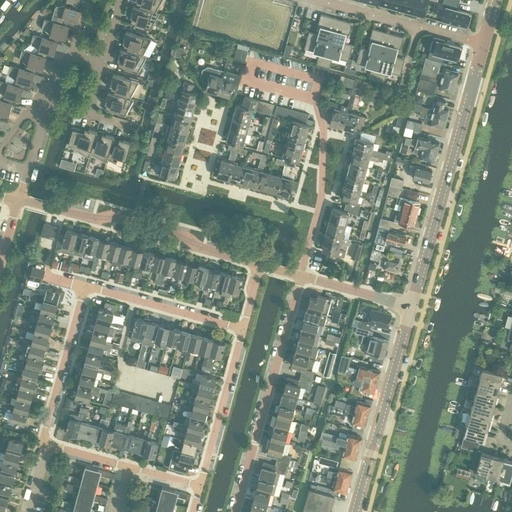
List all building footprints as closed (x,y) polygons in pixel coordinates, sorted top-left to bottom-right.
[(54,6),(52,14),(64,18),(75,22),(80,7),(78,6),(79,0),(64,0),(63,5),(55,6),(54,6)] [(156,12),(156,11),(162,0),(137,0),(135,5),(135,6),(156,12)] [(397,8),(401,9),(403,0),(391,0),(390,7),(396,9),(397,8)] [(406,11),(412,13),(415,0),(403,0),(401,9),(406,10),(406,11)] [(427,0),(415,0),(412,13),(418,15),(419,14),(424,15),(427,0)] [(445,7),(441,21),(449,23),(450,21),(468,26),(472,13),(457,9),(459,0),(443,0),(442,6),(445,7)] [(156,12),(135,6),(135,5),(134,5),(130,16),(132,17),(130,23),(150,29),(150,30),(160,13),(156,11),(156,12)] [(44,19),(41,27),(42,28),(49,31),(46,39),(56,42),(55,42),(60,43),(61,40),(63,40),(67,26),(62,24),(64,18),(52,14),(50,21),(44,19)] [(309,32),(307,37),(329,43),(336,18),(321,14),(317,27),(320,28),(319,34),(309,32)] [(336,18),(329,43),(351,49),(352,45),(342,42),(344,35),(348,36),(352,22),(336,18)] [(381,57),(388,32),(372,28),(369,41),(372,42),(370,50),(360,47),(359,51),(381,57)] [(143,55),(143,54),(152,38),(126,31),(122,42),(124,43),(123,48),(123,49),(143,55)] [(388,32),(381,57),(403,63),(404,59),(394,56),(396,49),(400,50),(403,37),(388,32)] [(30,43),(22,50),(35,54),(44,57),(49,59),(50,55),(51,56),(55,42),(56,42),(46,39),(33,34),(32,34),(30,43)] [(428,58),(441,61),(442,62),(444,55),(459,59),(463,47),(444,42),(444,39),(433,36),(428,58)] [(316,64),(323,66),(329,43),(307,37),(304,48),(319,53),(316,64)] [(329,43),(323,66),(330,68),(333,56),(348,60),(351,49),(329,43)] [(143,55),(123,49),(123,48),(121,48),(117,59),(119,60),(117,66),(137,72),(138,73),(147,55),(143,54),(143,55)] [(237,48),(234,58),(245,61),(248,51),(237,48)] [(21,49),(18,58),(19,58),(25,64),(23,69),(23,70),(33,72),(33,73),(37,74),(38,71),(40,71),(44,57),(35,54),(22,50),(21,50),(21,49)] [(368,78),(375,80),(381,57),(359,51),(356,63),(371,67),(368,78)] [(403,63),(381,57),(375,80),(384,82),(387,71),(400,75),(403,63)] [(426,57),(421,73),(456,82),(457,77),(458,77),(459,74),(458,74),(458,73),(445,69),(443,73),(438,72),(441,61),(428,58),(426,57)] [(7,74),(4,82),(12,85),(21,88),(26,89),(27,86),(28,87),(33,73),(33,72),(23,70),(23,69),(10,65),(9,65),(7,74)] [(205,89),(218,92),(224,70),(208,66),(202,69),(200,76),(203,82),(207,83),(205,89)] [(240,75),(224,70),(218,92),(231,96),(232,90),(236,91),(240,75)] [(149,73),(147,79),(149,80),(153,81),(155,75),(154,74),(153,74),(149,73)] [(454,87),(456,82),(421,73),(416,89),(433,94),(437,82),(441,83),(439,88),(453,91),(453,90),(455,90),(455,88),(454,87)] [(130,98),(130,97),(139,81),(113,74),(110,85),(112,86),(110,91),(110,92),(130,98)] [(348,107),(342,127),(354,131),(356,122),(363,124),(365,116),(358,114),(350,112),(352,104),(355,93),(356,90),(355,90),(356,86),(359,87),(361,80),(355,78),(352,89),(350,94),(349,99),(347,106),(348,107)] [(0,99),(1,100),(10,103),(14,105),(15,101),(17,102),(21,88),(12,85),(4,82),(0,81),(0,99)] [(192,92),(194,84),(184,81),(182,89),(180,95),(167,92),(165,98),(167,98),(178,101),(195,106),(198,93),(192,92)] [(130,98),(110,92),(110,91),(108,91),(105,102),(107,103),(105,109),(124,115),(125,116),(134,98),(130,97),(130,98)] [(254,110),(257,99),(245,96),(242,105),(236,104),(233,117),(249,121),(252,109),(254,110)] [(412,102),(410,108),(421,111),(446,118),(447,113),(448,113),(449,110),(448,109),(448,108),(444,107),(446,100),(437,98),(434,109),(422,106),(421,104),(412,102)] [(0,119),(3,120),(4,117),(6,117),(10,103),(1,100),(0,99),(0,119)] [(260,111),(263,101),(257,99),(254,110),(260,111)] [(191,118),(195,106),(178,101),(176,109),(172,107),(170,112),(175,113),(191,118)] [(265,113),(268,102),(263,101),(260,111),(265,113)] [(271,114),(274,104),(268,102),(265,113),(271,114)] [(335,103),(330,124),(342,127),(348,107),(347,106),(335,103)] [(279,117),(282,106),(277,104),(274,115),(279,117)] [(285,118),(288,108),(282,106),(279,117),(285,118)] [(295,121),(298,110),(292,109),(290,120),(292,120),(295,121)] [(300,122),(303,112),(298,110),(295,121),(300,122)] [(421,111),(419,116),(425,117),(424,122),(430,123),(443,127),(444,126),(445,126),(445,123),(445,122),(446,118),(421,111)] [(306,124),(306,123),(308,113),(303,112),(300,122),(306,124)] [(188,130),(191,118),(175,113),(172,125),(188,130)] [(246,133),(249,121),(233,117),(230,128),(246,133)] [(300,122),(295,121),(292,120),(289,132),(305,136),(309,124),(306,123),(306,124),(300,122)] [(421,124),(415,122),(413,129),(419,131),(421,124)] [(185,142),(188,130),(172,125),(168,137),(185,142)] [(85,130),(78,128),(71,126),(66,144),(89,157),(90,154),(90,153),(96,133),(97,131),(85,128),(85,130)] [(242,145),(246,133),(230,128),(226,141),(242,145)] [(302,149),(305,136),(289,132),(285,144),(302,149)] [(114,136),(102,133),(102,135),(96,133),(90,153),(90,154),(106,162),(108,159),(107,159),(113,138),(114,138),(114,136)] [(439,142),(426,139),(417,136),(416,139),(411,138),(411,139),(406,137),(404,143),(416,146),(437,151),(439,142)] [(182,154),(185,142),(168,137),(165,149),(182,154)] [(131,141),(120,138),(119,140),(114,138),(113,138),(107,159),(108,159),(124,167),(131,141)] [(385,153),(372,149),(373,142),(356,138),(353,150),(378,157),(389,160),(392,151),(386,149),(385,153)] [(214,164),(212,173),(217,175),(216,175),(228,179),(233,162),(236,151),(237,147),(229,144),(227,149),(230,149),(227,161),(221,159),(219,166),(214,164)] [(298,161),(302,149),(285,144),(282,156),(298,161)] [(434,161),(437,151),(416,146),(414,151),(422,153),(421,157),(434,161)] [(178,166),(182,154),(165,149),(162,161),(178,166)] [(377,161),(378,157),(353,150),(350,162),(367,167),(369,158),(377,161)] [(257,169),(253,185),(264,189),(269,172),(263,171),(267,155),(262,154),(260,158),(258,166),(257,169)] [(175,178),(178,166),(162,161),(158,173),(175,178)] [(233,162),(228,179),(240,182),(245,166),(233,162)] [(363,178),(367,167),(350,162),(346,174),(363,178)] [(416,166),(411,165),(409,171),(414,172),(413,178),(429,182),(429,181),(430,181),(432,177),(430,176),(432,170),(416,166)] [(245,166),(240,182),(253,185),(257,169),(245,166)] [(269,172),(264,189),(277,192),(281,176),(269,172)] [(360,191),(363,178),(346,174),(343,186),(360,191)] [(281,176),(277,192),(289,196),(291,189),(296,191),(298,182),(293,181),(293,179),(281,176)] [(402,188),(404,180),(391,176),(389,184),(400,187),(402,188)] [(398,196),(400,187),(389,184),(383,206),(385,206),(389,194),(398,196)] [(346,200),(345,205),(359,209),(361,203),(357,202),(359,195),(370,198),(369,202),(373,203),(376,195),(371,194),(360,191),(343,186),(340,198),(346,200)] [(417,215),(419,207),(418,207),(420,203),(400,197),(398,204),(401,205),(399,210),(417,215)] [(359,209),(345,205),(343,211),(332,208),(329,220),(345,225),(349,213),(349,212),(357,215),(359,209)] [(415,223),(417,215),(399,210),(398,215),(396,215),(394,221),(413,227),(414,223),(415,223)] [(389,229),(391,220),(380,218),(378,226),(389,229)] [(342,236),(345,225),(329,220),(326,232),(342,236)] [(48,237),(49,231),(51,225),(45,223),(42,235),(48,237)] [(54,239),(57,227),(51,225),(49,231),(48,237),(54,239)] [(378,226),(374,241),(372,247),(383,250),(385,243),(385,240),(391,242),(390,243),(396,244),(396,243),(403,245),(406,236),(388,231),(389,229),(378,226)] [(60,235),(57,249),(72,253),(79,229),(75,228),(74,231),(66,229),(64,236),(60,235)] [(79,229),(72,253),(76,254),(83,256),(85,249),(89,235),(82,233),(82,230),(79,229)] [(351,239),(342,236),(326,232),(322,244),(324,244),(323,250),(344,256),(348,244),(350,245),(351,239)] [(85,249),(83,256),(94,259),(101,235),(97,234),(96,237),(89,235),(85,249)] [(92,268),(91,270),(95,271),(98,260),(100,253),(107,255),(111,241),(104,239),(104,236),(101,235),(94,259),(92,268)] [(111,241),(107,255),(114,257),(112,264),(116,265),(122,241),(118,240),(118,243),(111,241)] [(122,241),(116,265),(120,266),(122,259),(129,261),(133,248),(125,246),(126,242),(122,241)] [(353,252),(351,258),(357,259),(362,244),(355,243),(353,252)] [(133,248),(129,261),(136,263),(134,270),(132,276),(136,277),(144,248),(140,247),(139,250),(133,248)] [(144,248),(136,277),(140,278),(142,272),(144,265),(151,267),(154,254),(148,252),(148,249),(144,248)] [(395,270),(398,260),(387,257),(388,254),(380,252),(381,250),(372,248),(370,258),(379,261),(377,266),(387,269),(388,268),(395,270)] [(154,254),(151,267),(158,269),(156,276),(154,282),(158,283),(166,254),(162,253),(161,256),(154,254)] [(166,254),(158,283),(162,284),(164,279),(166,271),(172,273),(176,260),(169,258),(170,255),(166,254)] [(176,260),(172,273),(180,275),(178,282),(182,283),(188,260),(184,259),(183,262),(176,260)] [(188,260),(182,283),(186,285),(188,277),(195,279),(198,266),(191,264),(192,261),(188,260)] [(62,261),(60,269),(67,271),(70,263),(62,261)] [(369,261),(367,268),(374,270),(376,264),(369,261)] [(72,262),(70,268),(79,271),(81,265),(72,262)] [(198,266),(195,279),(201,281),(199,288),(203,289),(210,266),(206,265),(205,268),(198,266)] [(210,266),(203,289),(207,291),(209,283),(216,285),(220,272),(213,270),(214,267),(210,266)] [(43,276),(45,270),(33,267),(31,273),(43,276)] [(116,271),(114,279),(115,280),(123,282),(125,274),(116,271)] [(220,272),(216,285),(223,287),(221,294),(226,296),(232,272),(228,271),(227,274),(220,272)] [(232,272),(226,296),(229,297),(231,289),(239,291),(243,278),(235,276),(236,273),(232,272)] [(42,282),(42,281),(43,276),(31,273),(30,279),(42,282)] [(31,291),(30,295),(36,296),(60,303),(61,299),(63,300),(65,292),(61,291),(47,287),(45,295),(37,293),(31,291)] [(192,292),(190,299),(197,301),(199,294),(192,292)] [(309,297),(306,308),(327,314),(331,299),(317,295),(316,298),(315,298),(309,297)] [(36,296),(35,301),(43,303),(41,309),(54,313),(56,306),(59,307),(60,303),(36,296)] [(94,315),(93,318),(123,327),(125,321),(119,319),(118,321),(111,319),(113,311),(115,304),(106,302),(104,309),(99,308),(97,315),(94,315)] [(360,302),(357,309),(361,310),(366,308),(367,304),(360,302)] [(306,308),(303,319),(318,324),(323,326),(327,314),(306,308)] [(387,327),(391,314),(372,308),(368,322),(360,320),(358,326),(370,329),(372,323),(387,327)] [(31,315),(30,318),(54,325),(58,326),(59,322),(55,321),(52,320),(54,313),(41,309),(39,317),(31,315)] [(133,331),(131,339),(138,341),(142,342),(149,318),(145,317),(144,320),(136,318),(133,331)] [(30,318),(29,323),(37,325),(35,331),(48,335),(50,328),(53,329),(54,325),(30,318)] [(93,318),(92,322),(95,323),(93,330),(107,334),(114,336),(116,331),(122,333),(123,327),(93,318)] [(149,318),(142,342),(146,343),(153,345),(155,338),(159,324),(152,322),(153,319),(149,318)] [(303,319),(300,331),(315,335),(318,324),(303,319)] [(159,324),(155,338),(162,340),(160,347),(164,348),(170,324),(167,323),(166,326),(159,324)] [(170,324),(164,348),(167,349),(168,349),(170,342),(177,344),(181,330),(174,328),(175,325),(170,324)] [(377,338),(371,336),(373,331),(356,327),(355,332),(369,336),(368,340),(365,351),(373,354),(383,356),(388,340),(378,337),(377,338)] [(502,339),(500,345),(508,348),(511,349),(511,328),(507,341),(502,339)] [(181,330),(177,344),(184,345),(182,353),(186,354),(193,330),(189,329),(188,332),(181,330)] [(88,336),(87,340),(111,347),(112,343),(105,341),(107,334),(93,330),(91,337),(88,336)] [(186,354),(184,359),(188,360),(190,355),(192,348),(199,350),(203,336),(196,334),(196,331),(193,330),(186,354)] [(20,335),(19,339),(24,340),(48,347),(49,343),(46,342),(48,335),(35,331),(33,339),(20,335)] [(300,331),(297,342),(312,346),(315,335),(300,331)] [(339,341),(340,336),(334,335),(327,333),(326,338),(339,341)] [(203,336),(199,350),(206,351),(204,359),(201,369),(205,370),(214,336),(210,335),(210,338),(203,336)] [(214,336),(205,370),(209,371),(212,361),(214,354),(222,356),(225,342),(218,340),(218,337),(214,336)] [(325,343),(337,346),(339,341),(326,338),(325,343)] [(17,339),(16,343),(30,347),(29,353),(42,357),(44,351),(47,351),(48,347),(24,340),(24,341),(17,339)] [(87,340),(86,344),(89,345),(87,352),(101,356),(103,349),(110,351),(111,347),(87,340)] [(297,342),(293,353),(308,357),(315,359),(318,348),(312,346),(297,342)] [(82,358),(81,362),(105,369),(106,365),(99,363),(101,356),(87,352),(85,359),(82,358)] [(12,357),(11,360),(18,362),(42,369),(43,365),(40,364),(42,357),(29,353),(27,361),(12,357)] [(293,353),(290,365),(302,368),(300,373),(313,377),(315,371),(311,370),(315,359),(308,357),(293,353)] [(339,364),(338,371),(339,371),(345,373),(354,375),(377,381),(377,380),(379,371),(380,371),(380,370),(376,370),(360,365),(357,365),(356,367),(348,365),(351,356),(343,354),(342,354),(339,364)] [(132,357),(129,363),(135,365),(137,359),(132,357)] [(18,362),(17,366),(25,369),(23,375),(36,378),(38,372),(41,373),(42,369),(18,362)] [(79,365),(77,373),(95,377),(97,371),(104,373),(105,369),(81,362),(80,366),(79,365)] [(500,383),(503,372),(483,367),(480,378),(500,383)] [(183,368),(180,377),(186,379),(188,370),(183,368)] [(339,371),(337,377),(339,379),(352,383),(349,392),(361,396),(363,390),(374,392),(376,385),(377,381),(354,375),(345,373),(339,371)] [(77,373),(75,380),(76,381),(75,384),(99,390),(100,387),(93,385),(95,377),(77,373)] [(193,379),(191,382),(215,389),(216,385),(214,384),(216,377),(202,373),(200,381),(193,379)] [(300,373),(299,379),(311,382),(312,379),(313,377),(300,373)] [(6,379),(5,382),(36,391),(37,387),(34,387),(36,378),(23,375),(21,383),(6,379)] [(497,395),(500,383),(480,378),(477,389),(497,395)] [(286,382),(282,393),(297,397),(300,386),(310,389),(311,384),(311,382),(299,379),(297,385),(286,382)] [(5,382),(4,386),(19,390),(17,397),(30,401),(32,394),(35,395),(36,391),(5,382)] [(191,382),(190,386),(198,388),(196,396),(210,399),(212,392),(214,393),(215,389),(191,382)] [(73,387),(71,395),(75,397),(89,400),(91,393),(98,395),(99,391),(99,390),(75,384),(74,387),(73,387)] [(494,406),(497,395),(477,389),(474,400),(494,406)] [(118,404),(119,396),(121,391),(115,390),(111,402),(118,404)] [(124,405),(125,400),(127,393),(121,391),(119,396),(118,404),(124,405)] [(130,407),(133,395),(127,393),(125,400),(124,405),(130,407)] [(282,393),(279,405),(294,408),(297,397),(282,393)] [(136,408),(139,396),(133,395),(130,407),(136,408)] [(142,410),(142,408),(145,398),(139,396),(136,408),(142,410)] [(180,399),(180,403),(209,411),(210,407),(208,406),(210,399),(196,396),(194,403),(187,400),(180,399)] [(2,403),(2,405),(30,413),(31,408),(28,408),(30,401),(17,397),(15,404),(7,402),(4,402),(2,403)] [(148,412),(151,400),(145,398),(142,408),(142,410),(148,412)] [(336,399),(334,405),(344,408),(345,404),(346,402),(336,399)] [(154,414),(157,401),(151,400),(148,412),(154,414)] [(347,404),(346,409),(368,415),(371,404),(357,400),(356,406),(347,404)] [(491,417),(494,406),(474,400),(470,411),(491,417)] [(160,415),(163,403),(157,401),(154,414),(160,415)] [(166,417),(170,405),(163,403),(160,415),(166,417)] [(180,403),(178,407),(184,408),(192,411),(190,417),(204,421),(205,414),(208,415),(209,411),(180,403)] [(0,404),(0,412),(4,414),(5,410),(12,412),(10,420),(24,423),(26,416),(29,417),(30,413),(2,405),(0,404)] [(334,405),(331,404),(330,404),(328,412),(344,416),(344,413),(353,416),(351,422),(365,426),(368,415),(346,409),(344,408),(334,405)] [(279,405),(276,416),(291,420),(294,408),(279,405)] [(69,418),(65,431),(73,433),(72,436),(76,437),(84,408),(80,406),(79,412),(78,415),(71,413),(69,418)] [(84,408),(76,437),(80,438),(81,435),(88,437),(92,424),(85,422),(87,414),(88,409),(84,408)] [(488,428),(491,417),(470,411),(468,422),(488,428)] [(105,419),(98,443),(102,444),(103,441),(110,443),(114,430),(107,428),(109,420),(110,414),(106,413),(105,419)] [(276,416),(273,427),(287,431),(291,420),(276,416)] [(174,421),(173,425),(203,433),(204,429),(202,428),(204,421),(190,417),(188,424),(181,422),(174,421)] [(92,424),(88,437),(95,439),(94,442),(98,443),(105,419),(101,418),(99,426),(92,424)] [(114,430),(110,443),(117,445),(116,448),(120,449),(127,425),(116,422),(114,430)] [(480,438),(485,439),(488,428),(468,422),(461,445),(477,449),(480,438)] [(127,425),(120,449),(124,450),(125,447),(132,449),(136,436),(129,434),(131,426),(127,425)] [(173,425),(172,428),(178,430),(186,432),(184,439),(198,443),(199,436),(202,437),(203,433),(173,425)] [(273,427),(270,438),(284,442),(287,431),(273,427)] [(136,436),(132,449),(139,451),(138,454),(142,455),(148,431),(145,430),(143,438),(136,436)] [(322,430),(320,438),(358,449),(361,437),(348,434),(339,431),(338,435),(322,430)] [(148,431),(142,455),(146,456),(147,454),(154,456),(158,442),(151,440),(153,433),(148,431)] [(0,443),(0,446),(23,453),(24,450),(21,449),(24,441),(10,437),(8,445),(0,443)] [(270,438),(266,449),(278,453),(276,458),(289,462),(291,456),(281,453),(284,442),(270,438)] [(319,438),(317,442),(318,442),(344,450),(342,456),(355,459),(358,449),(320,438),(319,438)] [(174,444),(173,448),(197,455),(198,451),(196,450),(198,443),(184,439),(182,446),(174,444)] [(0,446),(0,451),(6,453),(4,459),(17,463),(19,456),(22,457),(23,453),(0,446)] [(173,448),(170,459),(178,461),(176,470),(184,472),(186,464),(190,465),(191,466),(193,458),(196,459),(197,455),(173,448)] [(487,474),(493,454),(481,451),(476,471),(487,474)] [(498,477),(504,457),(493,454),(487,474),(498,477)] [(510,480),(511,471),(511,459),(504,457),(498,477),(510,480)] [(276,458),(275,464),(287,467),(289,462),(276,458)] [(0,465),(0,469),(17,475),(18,471),(16,470),(17,463),(4,459),(2,466),(0,465)] [(296,467),(298,461),(291,459),(289,466),(296,467)] [(261,467),(258,478),(273,482),(277,483),(280,472),(286,474),(287,467),(275,464),(273,470),(261,467)] [(85,466),(81,479),(85,480),(94,482),(96,474),(100,475),(113,479),(114,476),(114,473),(98,469),(85,466)] [(349,481),(352,471),(339,467),(337,473),(328,471),(327,475),(349,481)] [(458,467),(457,471),(461,472),(460,474),(468,476),(470,470),(458,467)] [(0,482),(11,485),(13,478),(16,479),(17,475),(0,469),(0,482)] [(334,483),(333,488),(333,489),(335,490),(346,493),(349,481),(327,475),(326,480),(334,483)] [(258,478),(255,489),(270,493),(274,495),(277,483),(273,482),(258,478)] [(66,486),(65,488),(78,492),(78,491),(94,496),(95,495),(98,483),(94,482),(85,480),(83,488),(79,487),(71,484),(67,483),(66,486)] [(0,493),(11,497),(12,493),(9,493),(11,485),(0,482),(0,493)] [(334,495),(335,490),(333,489),(333,488),(317,484),(317,485),(310,483),(309,488),(334,495)] [(162,487),(158,500),(162,501),(171,503),(173,495),(177,496),(185,499),(189,500),(190,494),(187,493),(175,490),(168,488),(162,487)] [(301,511),(328,511),(329,510),(334,495),(309,488),(301,511)] [(255,489),(252,501),(267,505),(270,493),(255,489)] [(78,492),(74,504),(78,505),(87,507),(90,499),(93,500),(106,504),(107,501),(107,499),(95,495),(94,496),(78,491),(78,492)] [(0,493),(0,505),(5,507),(7,501),(10,501),(11,497),(0,493)] [(144,504),(142,509),(152,511),(172,511),(175,504),(171,503),(162,501),(160,509),(156,508),(150,506),(144,504)] [(252,501),(249,511),(268,511),(270,506),(267,505),(252,501)]
